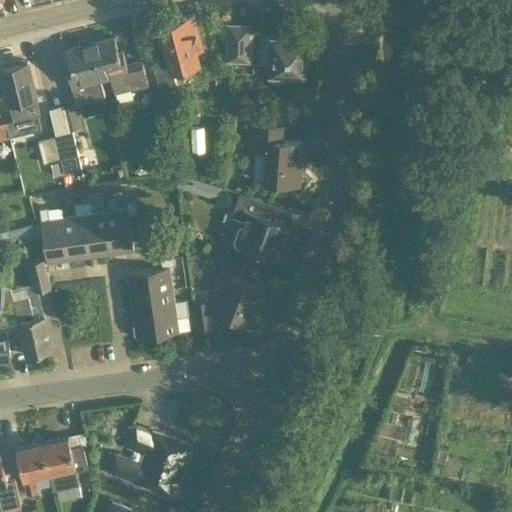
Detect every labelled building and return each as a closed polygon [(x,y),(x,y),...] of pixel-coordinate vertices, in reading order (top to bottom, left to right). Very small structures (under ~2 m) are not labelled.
[(160,24),(163,35),(168,55),(152,59),(161,96),(179,91),(173,68),(199,61),(195,46),(202,44),(194,15),(196,15),(195,13),(158,23),(158,24),(160,24)] [(248,59),(271,60),(270,72),(273,72),(274,76),(277,80),(281,81),(285,80),(289,77),(290,73),(305,73),(305,67),(309,68),(309,55),(306,55),(307,36),(290,35),(290,32),(249,30),(250,24),(229,24),(228,59),(248,59)] [(125,53),(120,54),(115,35),(91,41),(101,79),(110,76),(115,93),(149,83),(142,57),(127,61),(125,53)] [(67,63),(72,83),(75,95),(77,102),(105,94),(101,79),(91,41),(67,48),(71,62),(67,63)] [(5,85),(12,119),(27,116),(23,98),(36,95),(32,79),(28,59),(0,66),(5,85)] [(0,138),(10,135),(6,120),(0,121),(0,138)] [(263,180),(279,180),(299,182),(301,155),(305,155),(306,141),(280,139),(280,127),(281,127),(281,125),(249,123),(248,148),(265,149),(263,180)] [(55,134),(61,157),(79,153),(73,129),(55,134)] [(61,157),(55,134),(38,138),(44,161),(61,157)] [(494,173),(495,171),(503,142),(484,136),(475,166),(494,173)] [(64,173),(61,160),(51,162),(54,175),(64,173)] [(171,171),(169,161),(157,164),(160,174),(171,171)] [(176,185),(217,198),(221,185),(180,172),(176,185)] [(269,201),(240,191),(232,215),(244,219),(243,224),(239,226),(233,241),(236,247),(243,249),(247,246),(277,256),(287,223),(265,216),(269,201)] [(90,199),(89,192),(82,193),(83,200),(90,199)] [(112,251),(106,208),(92,210),(91,199),(90,199),(83,200),(91,254),(112,251)] [(134,248),(131,228),(129,213),(137,212),(135,199),(127,200),(127,205),(106,208),(112,251),(134,248)] [(91,254),(83,200),(74,201),(76,213),(62,214),(69,258),(91,254)] [(39,207),(44,241),(47,261),(69,258),(62,214),(50,216),(48,206),(39,207)] [(37,222),(15,227),(18,237),(23,240),(40,236),(37,222)] [(128,271),(131,293),(174,286),(170,264),(175,263),(174,256),(161,257),(163,266),(128,271)] [(35,290),(51,286),(45,257),(29,261),(35,290)] [(266,287),(247,280),(232,274),(225,292),(218,311),(250,323),(259,298),(261,299),(266,287)] [(2,302),(14,301),(13,299),(10,286),(3,286),(2,302)] [(188,307),(187,298),(175,299),(174,286),(131,293),(134,314),(188,307)] [(19,320),(22,334),(27,354),(53,348),(45,314),(34,316),(29,295),(13,299),(14,301),(19,320)] [(208,299),(194,300),(198,329),(212,328),(208,299)] [(189,315),(188,307),(134,314),(138,336),(179,330),(177,316),(189,315)] [(0,356),(11,355),(9,336),(7,325),(5,309),(0,309),(0,356)] [(136,479),(154,486),(173,493),(192,442),(154,429),(153,431),(136,425),(129,445),(140,448),(140,446),(147,449),(141,463),(131,460),(132,458),(111,450),(105,467),(136,479)] [(76,469),(88,466),(83,443),(71,446),(69,434),(43,440),(50,471),(49,471),(54,488),(79,482),(76,469)] [(16,447),(21,466),(27,493),(39,490),(35,475),(49,471),(50,471),(43,440),(16,447)] [(1,450),(0,450),(0,501),(2,508),(3,508),(4,511),(11,509),(22,507),(15,478),(8,480),(1,450)] [(112,500),(108,511),(130,511),(132,507),(112,500)]
